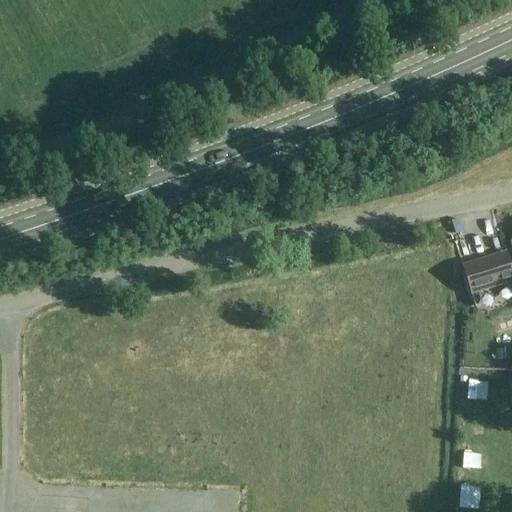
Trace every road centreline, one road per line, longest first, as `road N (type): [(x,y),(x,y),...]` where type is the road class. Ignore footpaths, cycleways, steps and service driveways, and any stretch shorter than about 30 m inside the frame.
road 1 (primary): [(0,239),(318,125),(511,40)]
road 2 (unclassified): [(0,307),(511,194)]
road 3 (unclassified): [(0,164),(381,0)]
